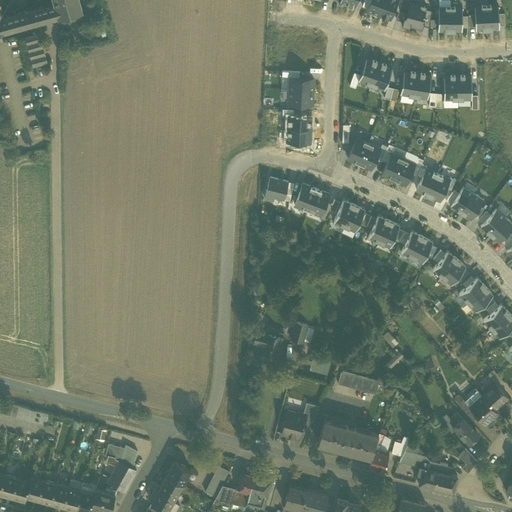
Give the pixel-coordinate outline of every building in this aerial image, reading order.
[(83,11),(79,0),(53,0),(55,4),(58,18),(83,11)] [(382,0),(370,0),(368,7),(367,9),(378,13),(382,0)] [(382,0),(378,13),(390,17),(393,8),(395,0),(382,0)] [(395,0),(393,8),(399,10),(399,8),(402,0),(395,0)] [(426,3),(412,0),(408,0),(406,10),(405,14),(404,14),(402,19),(401,23),(409,25),(410,23),(422,26),(422,24),(424,19),(422,19),(425,8),(426,3)] [(486,3),(474,4),(474,13),(475,25),(475,28),(487,28),(486,3)] [(498,3),(486,3),(487,28),(499,27),(499,24),(499,12),(498,3)] [(55,4),(45,7),(49,20),(58,18),(55,4)] [(450,5),(438,5),(438,13),(438,25),(438,29),(450,29),(450,5)] [(462,5),(450,5),(450,29),(462,29),(462,26),(462,14),(462,5)] [(5,32),(49,20),(45,7),(1,18),(5,32)] [(399,10),(396,18),(402,19),(404,14),(405,14),(406,10),(399,8),(399,10)] [(429,26),(431,9),(425,8),(422,19),(424,19),(422,24),(429,26)] [(25,37),(31,59),(45,55),(39,33),(25,37)] [(48,63),(45,55),(31,59),(33,67),(48,63)] [(372,59),(365,56),(360,73),(357,79),(371,83),(379,61),(376,60),(377,59),(372,57),(372,59)] [(386,62),(382,61),(381,62),(379,61),(371,83),(384,88),(392,66),(385,64),(386,62)] [(410,70),(403,69),(400,92),(413,95),(417,71),(415,71),(415,69),(410,69),(410,70)] [(425,71),(420,70),(420,72),(417,71),(413,95),(427,97),(431,74),(424,73),(425,71)] [(354,71),(349,84),(355,86),(357,79),(360,73),(354,71)] [(443,74),(443,98),(457,98),(457,74),(454,74),(454,73),(450,73),(450,74),(443,74)] [(471,93),(471,74),(464,74),(464,73),(460,73),(460,74),(457,74),(457,98),(471,97),(471,93)] [(280,89),(289,89),(289,76),(281,76),(280,89)] [(289,76),(289,89),(313,90),(313,77),(299,76),(289,76)] [(511,76),(498,92),(511,103),(511,76)] [(393,87),(387,85),(384,97),(390,98),(393,87)] [(395,100),(398,88),(393,87),(390,98),(395,100)] [(289,89),(288,102),(312,103),(313,90),(289,89)] [(288,114),(287,127),(311,128),(312,115),(293,114),(288,114)] [(310,142),(311,128),(287,127),(286,140),(298,141),(310,142)] [(359,162),(368,141),(357,136),(347,157),(359,162)] [(298,148),(298,141),(286,140),(278,140),(278,146),(298,148)] [(368,141),(359,162),(371,167),(375,157),(380,146),(368,141)] [(375,157),(381,160),(381,159),(388,145),(382,142),(380,146),(375,157)] [(381,159),(387,161),(391,152),(394,145),(389,143),(388,145),(381,159)] [(406,149),(403,157),(414,162),(417,156),(418,155),(406,149)] [(391,152),(387,161),(381,172),(393,178),(403,157),(391,152)] [(421,163),(423,158),(417,156),(414,162),(415,162),(410,172),(416,175),(416,173),(421,163)] [(410,172),(415,162),(414,162),(403,157),(393,178),(405,183),(410,172)] [(421,163),(416,173),(421,176),(426,167),(426,165),(421,163)] [(437,172),(426,167),(421,176),(416,188),(428,193),(437,172)] [(449,178),(437,172),(428,193),(440,199),(445,187),(449,178)] [(283,197),(288,180),(270,176),(264,197),(273,199),(274,195),(283,197)] [(456,179),(450,176),(449,178),(445,187),(450,189),(456,179)] [(294,182),(288,180),(283,197),(283,198),(289,199),(292,188),(294,182)] [(307,209),(316,187),(303,182),(299,191),(294,204),(307,209)] [(460,211),(473,191),(463,185),(458,192),(451,203),(450,204),(460,211)] [(329,192),(316,187),(307,209),(321,214),(326,201),(329,192)] [(294,204),(299,191),(292,188),(289,199),(288,205),(293,207),(294,204)] [(446,200),(451,203),(458,192),(453,189),(446,200)] [(473,191),(460,211),(471,217),(472,215),(479,205),(483,198),(473,191)] [(332,203),(329,209),(335,211),(340,200),(334,198),(332,203)] [(344,225),(354,203),(343,198),(333,220),(344,225)] [(332,203),(326,201),(321,214),(319,217),(325,219),(329,209),(332,203)] [(510,209),(501,201),(496,207),(505,215),(510,209)] [(365,208),(358,205),(354,203),(344,225),(355,230),(365,208)] [(472,215),(477,218),(484,208),(479,205),(472,215)] [(489,233),(505,215),(496,207),(490,213),(482,222),(480,225),(489,233)] [(485,209),(478,218),(482,222),(490,213),(485,209)] [(366,212),(361,223),(366,225),(366,224),(371,214),(366,212)] [(366,224),(372,227),(376,217),(371,214),(366,224)] [(379,241),(388,219),(378,214),(376,217),(372,227),(368,236),(379,241)] [(511,221),(505,215),(489,233),(498,241),(500,239),(508,230),(511,225),(511,221)] [(399,224),(388,219),(379,241),(389,246),(393,238),(398,227),(399,224)] [(341,231),(344,225),(333,220),(330,227),(341,231)] [(344,225),(341,231),(340,233),(351,238),(355,230),(344,225)] [(404,229),(398,227),(393,238),(399,240),(404,229)] [(399,240),(404,243),(410,232),(405,229),(399,240)] [(401,250),(411,256),(422,235),(411,229),(410,232),(404,243),(401,250)] [(500,239),(504,243),(511,233),(508,230),(500,239)] [(433,240),(422,235),(411,256),(422,261),(426,254),(431,243),(433,240)] [(437,246),(431,243),(426,254),(431,256),(437,246)] [(437,261),(445,252),(440,248),(433,257),(437,261)] [(441,275),(456,257),(447,250),(445,252),(437,261),(432,268),(441,275)] [(456,257),(441,275),(451,283),(456,277),(464,267),(466,265),(456,257)] [(468,271),(464,267),(456,277),(461,280),(468,271)] [(462,281),(466,286),(474,278),(470,273),(462,281)] [(467,301),(485,285),(477,276),(474,278),(466,286),(459,292),(467,301)] [(485,285),(467,301),(475,310),(482,304),(490,296),(493,294),(485,285)] [(486,308),(494,300),(490,296),(482,304),(486,308)] [(494,300),(486,308),(490,313),(499,305),(494,300)] [(491,328),(509,312),(501,303),(499,305),(490,313),(483,319),(491,328)] [(511,315),(509,312),(491,328),(499,337),(506,331),(511,324),(511,315)] [(291,339),(303,342),(303,340),(307,327),(307,325),(296,321),(291,339)] [(260,351),(278,356),(284,334),(283,331),(269,327),(266,329),(266,332),(257,329),(256,343),(262,345),(260,351)] [(307,327),(303,340),(310,342),(313,329),(307,327)] [(394,338),(387,331),(382,336),(388,343),(394,338)] [(510,362),(511,360),(511,351),(509,348),(502,354),(510,362)] [(404,355),(399,350),(383,365),(388,370),(404,355)] [(329,360),(312,356),(309,369),(326,373),(329,360)] [(432,359),(425,362),(429,372),(436,369),(432,359)] [(337,383),(375,393),(379,379),(341,369),(337,383)] [(495,382),(499,386),(504,381),(493,369),(488,374),(491,378),(495,382)] [(495,382),(482,394),(494,408),(508,396),(499,386),(495,382)] [(470,396),(475,401),(482,394),(477,389),(470,396)] [(453,397),(473,419),(478,415),(469,406),(470,405),(465,400),(458,392),(453,397)] [(494,408),(482,394),(475,401),(470,405),(469,406),(478,415),(484,423),(497,411),(494,408)] [(470,396),(465,400),(470,405),(475,401),(470,396)] [(305,420),(312,421),(319,405),(306,401),(303,413),(306,413),(305,420)] [(13,404),(7,403),(4,413),(10,415),(13,404)] [(19,406),(13,404),(10,415),(16,416),(19,406)] [(25,407),(19,406),(16,416),(16,417),(22,418),(25,407)] [(30,409),(25,407),(22,418),(27,420),(30,409)] [(36,410),(30,409),(27,420),(33,422),(36,410)] [(42,412),(36,410),(33,422),(39,423),(42,412)] [(294,436),(298,437),(299,435),(302,424),(303,424),(305,420),(306,413),(303,413),(297,411),(297,412),(287,410),(285,419),(286,419),(285,424),(284,424),(281,433),(294,436)] [(455,423),(462,417),(456,411),(450,417),(455,423)] [(48,413),(42,412),(39,423),(45,425),(48,413)] [(439,419),(451,432),(456,428),(453,425),(455,423),(450,417),(446,412),(439,419)] [(462,417),(478,435),(479,434),(463,416),(462,417)] [(456,428),(469,443),(478,435),(462,417),(455,423),(453,425),(456,428)] [(317,442),(371,456),(373,447),(375,439),(378,433),(324,418),(317,442)] [(93,426),(86,424),(83,432),(91,434),(93,426)] [(456,428),(453,425),(452,426),(468,444),(469,443),(456,428)] [(106,430),(98,428),(95,438),(104,441),(106,430)] [(375,439),(373,447),(379,449),(380,444),(381,444),(385,434),(379,431),(378,433),(375,439)] [(380,444),(379,449),(387,451),(391,437),(385,434),(381,444),(380,444)] [(401,442),(407,444),(410,438),(405,434),(401,442)] [(430,459),(410,438),(407,444),(402,455),(399,460),(419,465),(428,467),(430,459)] [(392,452),(402,455),(407,444),(401,442),(395,441),(392,452)] [(114,457),(120,461),(124,447),(108,443),(105,454),(108,455),(108,454),(115,456),(114,457)] [(124,447),(120,461),(131,467),(134,462),(133,461),(136,456),(134,455),(137,450),(125,443),(124,447)] [(387,451),(379,449),(373,447),(371,456),(368,465),(376,467),(376,468),(383,469),(384,469),(388,451),(387,451)] [(459,455),(466,463),(472,455),(465,447),(459,455)] [(136,470),(131,467),(120,461),(114,457),(115,456),(108,454),(108,455),(107,460),(117,466),(109,481),(112,483),(110,487),(106,486),(105,490),(115,493),(115,494),(120,495),(134,469),(136,470)] [(462,467),(468,472),(477,461),(472,455),(466,463),(462,467)] [(430,459),(428,467),(437,469),(439,462),(430,459)] [(174,460),(166,475),(182,484),(191,469),(174,460)] [(439,462),(437,469),(451,473),(453,466),(447,465),(448,462),(440,460),(439,462)] [(204,491),(215,496),(229,471),(218,465),(204,491)] [(433,487),(437,469),(428,467),(419,465),(417,473),(421,474),(418,483),(433,487)] [(457,475),(451,473),(437,469),(433,487),(453,492),(457,475)] [(241,470),(236,487),(236,488),(249,491),(254,474),(241,470)] [(0,491),(0,493),(12,496),(18,476),(5,473),(0,491)] [(266,477),(254,474),(249,491),(246,502),(263,506),(266,496),(267,496),(270,483),(265,482),(266,477)] [(26,496),(38,499),(44,479),(31,475),(30,479),(26,496)] [(175,498),(182,484),(166,475),(158,489),(175,498)] [(25,500),(26,496),(30,479),(18,476),(12,496),(25,500)] [(71,478),(69,486),(81,489),(83,484),(83,482),(71,478)] [(38,499),(51,503),(56,482),(44,479),(38,499)] [(51,503),(63,506),(69,486),(56,482),(51,503)] [(83,484),(81,489),(95,492),(96,488),(97,484),(92,483),(91,486),(83,484)] [(217,494),(224,496),(227,485),(222,484),(217,494)] [(284,504),(293,507),(301,509),(307,489),(289,484),(284,504)] [(233,487),(227,485),(224,496),(230,498),(233,487)] [(63,506),(76,509),(81,489),(69,486),(63,506)] [(246,502),(249,491),(236,488),(236,487),(233,487),(230,498),(229,501),(246,505),(246,502)] [(110,511),(115,494),(115,493),(105,490),(96,488),(95,492),(91,506),(110,511)] [(85,511),(89,511),(91,506),(95,492),(81,489),(76,509),(85,511)] [(151,502),(167,511),(171,505),(175,498),(158,489),(151,502)] [(307,489),(301,509),(312,511),(322,511),(327,494),(307,489)] [(422,511),(425,502),(402,496),(398,511),(397,511),(422,511)] [(355,511),(357,504),(347,501),(348,500),(337,497),(333,511),(355,511)]
